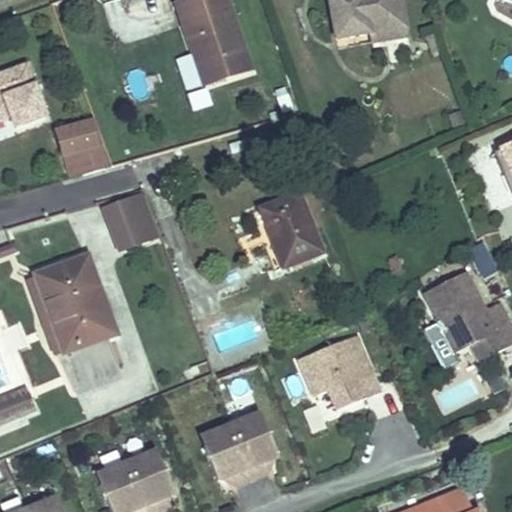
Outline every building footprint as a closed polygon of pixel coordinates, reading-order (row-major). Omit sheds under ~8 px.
[(251,69),(227,0),(190,0),(178,4),(206,85),(251,69)] [(401,0),(329,0),(336,37),(371,31),(406,25),(401,0)] [(406,25),(371,31),(372,41),(408,34),(406,25)] [(14,129),(44,117),(24,66),(0,75),(0,121),(10,117),(14,129)] [(105,169),(92,123),(57,132),(63,155),(67,154),(71,171),(82,168),(82,169),(84,174),(84,175),(105,169)] [(511,144),(497,150),(511,186),(511,144)] [(84,175),(84,174),(82,169),(82,168),(71,171),(71,172),(73,179),(84,175)] [(159,235),(144,195),(105,210),(120,250),(159,235)] [(323,253),(300,195),(260,209),(270,232),(261,235),(275,271),(287,267),(323,253)] [(0,258),(11,255),(4,233),(0,233),(0,258)] [(115,334),(87,259),(38,276),(39,279),(49,308),(57,305),(64,327),(57,330),(65,352),(115,334)] [(464,274),(422,294),(437,325),(434,327),(437,333),(440,332),(451,355),(467,348),(475,344),(483,360),(511,346),(511,337),(497,306),(483,313),(464,274)] [(65,352),(57,330),(64,327),(57,305),(49,308),(39,279),(38,279),(29,282),(29,283),(56,356),(58,355),(65,352)] [(299,365),(315,401),(330,395),(338,415),(367,403),(355,371),(369,366),(358,340),(299,365)] [(475,344),(467,348),(475,364),(483,360),(475,344)] [(497,399),(511,387),(511,359),(483,381),(497,399)] [(369,366),(355,371),(367,403),(381,397),(369,366)] [(0,423),(32,411),(25,392),(0,402),(0,423)] [(318,410),(303,416),(313,439),(327,433),(318,410)] [(265,428),(252,422),(231,431),(254,485),(270,479),(266,468),(277,464),(279,463),(265,428)] [(211,439),(205,452),(220,487),(223,486),(234,482),(238,492),(254,485),(231,431),(211,439)] [(161,465),(148,459),(127,468),(145,511),(164,511),(162,506),(173,501),(176,500),(161,465)] [(266,468),(270,479),(277,464),(266,468)] [(107,477),(101,490),(110,511),(145,511),(127,468),(107,477)] [(234,482),(223,486),(238,492),(234,482)] [(468,511),(460,492),(411,511),(468,511)] [(162,506),(164,511),(167,511),(173,501),(162,506)]
